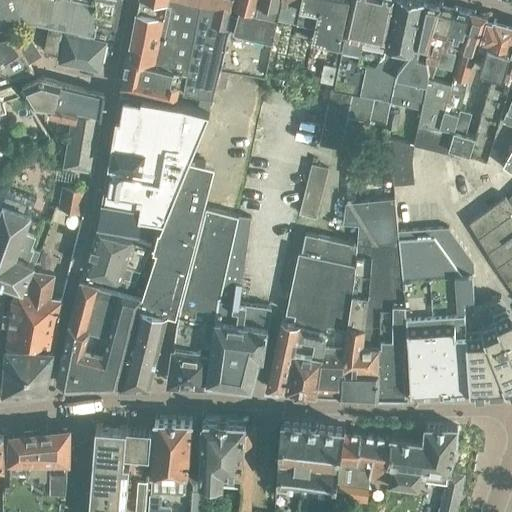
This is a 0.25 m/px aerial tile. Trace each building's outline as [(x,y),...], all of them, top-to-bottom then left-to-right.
[(121,0),(0,0),(0,24),(11,18),(49,25),(64,28),(95,34),(109,37),(111,29),(116,30),(121,0)] [(139,0),(128,59),(169,68),(175,37),(168,35),(169,30),(163,29),(169,0),(139,0)] [(169,0),(163,29),(169,30),(168,35),(175,37),(169,68),(183,71),(186,72),(182,92),(212,100),(232,0),(169,0)] [(273,41),(282,0),(237,0),(235,7),(242,9),(235,32),(273,41)] [(340,42),(342,33),(349,0),(282,0),(279,15),(315,23),(312,37),(340,42)] [(349,0),(342,33),(365,38),(372,0),(349,0)] [(372,0),(365,38),(386,42),(394,0),(372,0)] [(417,45),(427,0),(424,0),(394,0),(386,42),(386,45),(414,51),(415,44),(417,45)] [(416,62),(419,45),(431,48),(443,9),(439,8),(440,4),(427,0),(417,45),(415,44),(414,51),(412,57),(409,56),(397,72),(396,80),(426,87),(427,83),(429,73),(426,63),(416,62)] [(456,13),(443,9),(428,61),(439,64),(456,13)] [(469,81),(475,60),(479,46),(486,19),(487,16),(471,11),(470,17),(455,68),(453,76),(455,76),(452,86),(440,124),(454,129),(467,90),(469,81)] [(455,68),(470,17),(456,13),(439,64),(455,68)] [(273,41),(267,69),(288,75),(290,68),(334,77),(339,48),(340,42),(312,37),(315,23),(279,15),(273,41)] [(507,77),(511,58),(511,23),(494,18),(494,21),(486,19),(479,46),(486,48),(480,68),(507,77)] [(58,53),(64,28),(49,25),(44,50),(58,53)] [(0,82),(35,72),(30,63),(42,55),(23,26),(10,34),(0,36),(0,82)] [(100,70),(106,42),(66,33),(60,61),(100,70)] [(511,58),(507,77),(509,77),(508,80),(511,81),(511,99),(503,124),(511,127),(511,58)] [(183,71),(169,68),(128,59),(122,87),(178,102),(183,71)] [(43,77),(22,85),(35,104),(53,106),(50,119),(71,123),(67,149),(65,166),(93,170),(104,93),(43,77)] [(300,92),(302,80),(290,78),(288,90),(300,92)] [(420,119),(440,124),(452,86),(432,81),(431,84),(427,83),(420,119)] [(26,103),(20,94),(11,85),(0,88),(0,112),(6,111),(3,100),(10,98),(13,108),(26,103)] [(370,120),(374,98),(360,95),(352,93),(332,89),(319,144),(342,149),(352,149),(359,151),(365,119),(370,120)] [(103,200),(100,223),(140,230),(142,217),(163,220),(207,112),(180,105),(121,95),(103,200)] [(272,101),(272,119),(281,119),(281,131),(289,131),(290,102),(272,101)] [(391,111),(387,128),(397,130),(401,113),(391,111)] [(409,147),(410,142),(389,137),(392,157),(394,184),(415,182),(413,159),(414,148),(409,147)] [(511,149),(503,165),(511,170),(511,149)] [(350,153),(348,167),(370,171),(371,157),(350,153)] [(150,384),(168,311),(179,314),(207,207),(218,165),(192,157),(176,193),(169,210),(153,261),(142,294),(140,304),(120,384),(150,384)] [(317,217),(328,168),(312,164),(300,213),(317,217)] [(80,211),(83,190),(64,187),(61,206),(80,211)] [(511,205),(507,199),(507,198),(472,225),(498,267),(511,286),(511,205)] [(0,211),(0,280),(23,289),(35,262),(17,256),(33,212),(4,202),(0,211)] [(342,206),(341,228),(360,231),(358,246),(346,372),(343,372),(342,393),(383,395),(412,394),(399,230),(396,202),(342,206)] [(207,380),(211,351),(215,318),(218,298),(221,298),(240,215),(207,207),(179,314),(173,346),(168,383),(207,384),(207,380)] [(253,217),(240,215),(221,298),(218,298),(215,318),(211,351),(207,380),(252,386),(260,356),(264,356),(272,306),(241,302),(253,217)] [(399,230),(412,394),(471,393),(463,273),(474,272),(474,260),(448,227),(399,230)] [(152,244),(98,229),(86,266),(81,279),(69,320),(58,380),(65,386),(120,385),(120,384),(140,304),(142,294),(121,288),(122,282),(134,286),(152,244)] [(282,318),(267,387),(342,393),(343,372),(346,372),(358,246),(308,235),(304,254),(301,254),(287,319),(282,318)] [(50,298),(54,276),(31,272),(29,295),(17,293),(12,300),(7,345),(3,391),(46,389),(54,347),(62,300),(50,298)] [(471,344),(474,393),(509,389),(511,390),(511,324),(504,329),(505,333),(489,340),(491,343),(471,344)] [(9,398),(10,408),(28,405),(27,395),(9,398)] [(475,406),(474,396),(443,397),(444,407),(475,406)] [(482,422),(493,458),(511,451),(511,448),(502,416),(482,422)] [(187,471),(187,474),(194,485),(192,511),(202,511),(204,493),(207,493),(207,482),(223,483),(224,471),(243,472),(245,420),(206,418),(202,422),(200,472),(187,471)] [(151,472),(161,473),(167,473),(187,474),(187,471),(193,420),(155,419),(154,430),(151,472)] [(277,481),(276,490),(310,494),(336,497),(344,432),(345,426),(281,420),(281,429),(277,481)] [(147,511),(151,472),(154,430),(127,428),(127,426),(96,424),(89,511),(147,511)] [(393,464),(390,481),(419,485),(420,477),(446,482),(439,511),(457,511),(468,475),(449,471),(457,446),(458,426),(425,426),(424,441),(392,437),(388,463),(393,464)] [(11,462),(11,466),(11,488),(4,488),(4,502),(4,511),(63,511),(65,502),(66,488),(67,476),(68,463),(69,463),(70,427),(10,433),(9,462),(11,462)] [(388,463),(392,437),(361,433),(344,432),(336,497),(335,499),(366,502),(369,479),(390,481),(393,464),(388,463)] [(486,481),(494,461),(483,457),(475,477),(486,481)] [(250,511),(253,474),(243,473),(239,511),(250,511)] [(151,494),(150,511),(171,511),(171,507),(166,507),(162,506),(162,494),(151,494)]
